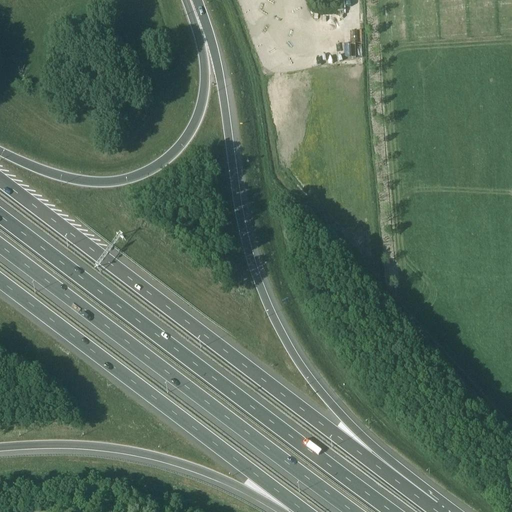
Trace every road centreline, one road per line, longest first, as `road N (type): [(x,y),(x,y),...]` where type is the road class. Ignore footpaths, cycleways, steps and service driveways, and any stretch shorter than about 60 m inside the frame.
road 1 (motorway): [(432,508),(313,384),(273,318),(247,250),(218,70),(196,0)]
road 2 (motorway): [(432,508),(0,180)]
road 3 (motorway): [(393,511),(0,215)]
road 4 (motorway): [(0,245),(351,511)]
road 5 (motorway): [(0,280),(303,511)]
road 6 (motorway): [(184,0),(202,50),(203,95),(185,141),(164,162),(132,178),(96,182),(51,174),(0,151)]
road 7 (motorway): [(0,447),(72,444),(161,457),(294,511)]
